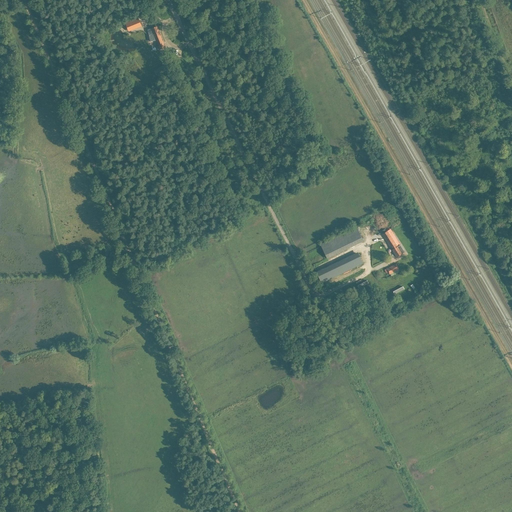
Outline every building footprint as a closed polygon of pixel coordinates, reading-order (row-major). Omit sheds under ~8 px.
[(135,28),(132,21),(126,23),(129,31),(135,28)] [(152,28),(148,29),(150,41),(156,40),(160,49),(161,49),(165,47),(157,26),(152,28)] [(166,70),(163,65),(154,71),(157,75),(166,70)] [(357,227),(322,245),(329,259),(365,242),(357,227)] [(392,249),(397,257),(405,252),(400,244),(390,229),(383,234),(393,249),(392,249)] [(358,254),(316,274),(321,284),(362,263),(358,254)] [(386,268),(389,274),(399,269),(396,263),(386,268)] [(367,279),(357,285),(359,288),(368,283),(367,279)]
